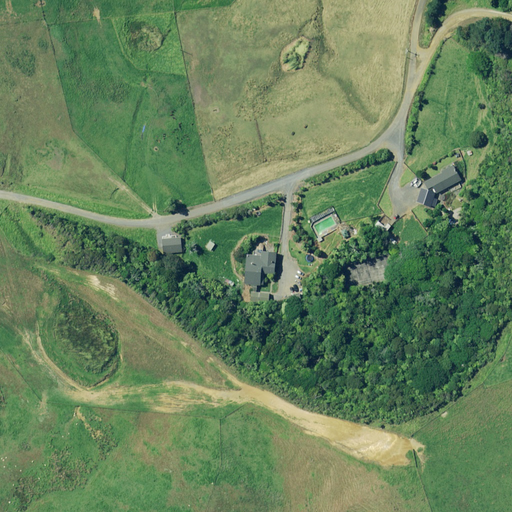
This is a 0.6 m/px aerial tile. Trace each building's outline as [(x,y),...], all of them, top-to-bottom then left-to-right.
[(434,194),(460,180),(452,166),(441,172),(442,173),(424,183),(427,189),(426,190),(420,188),(416,203),(431,207),(431,206),(435,207),(438,197),(434,196),(434,194)] [(333,215),(336,214),(332,207),(310,219),(312,223),(332,213),(333,215)] [(391,226),(387,223),(385,226),(381,224),(379,227),(387,232),(391,226)] [(181,252),(180,238),(162,240),(163,254),(181,252)] [(215,244),(210,241),(206,248),(211,251),(215,244)] [(250,292),(250,301),(268,303),(268,294),(257,293),(258,286),(263,286),(264,273),(274,274),(275,253),(261,252),(261,256),(246,255),(244,284),(250,285),(250,287),(253,287),(253,293),(250,292)]
